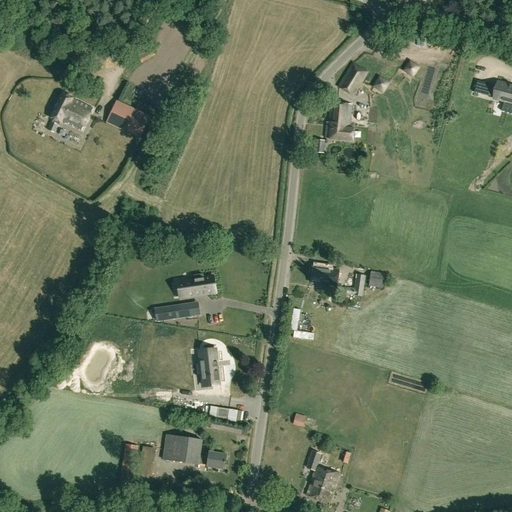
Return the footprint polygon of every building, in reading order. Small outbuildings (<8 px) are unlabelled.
[(80,44),(71,41),(66,56),(75,59),(80,44)] [(142,63),(156,55),(150,46),(137,54),(142,63)] [(338,87),(354,97),(368,73),(353,63),(338,87)] [(477,81),(474,91),(481,93),(484,83),(477,81)] [(493,98),(504,101),(511,103),(511,85),(510,85),(509,84),(509,85),(497,82),(496,86),(493,98)] [(397,83),(391,107),(432,117),(438,90),(405,83),(404,84),(397,83)] [(82,130),(92,108),(72,99),(73,97),(62,92),(50,117),(53,118),(47,129),(54,132),(57,125),(59,121),(62,123),(63,121),(82,130)] [(117,101),(107,122),(139,138),(150,116),(117,101)] [(350,127),(352,105),(330,103),(328,123),(326,122),(325,138),(352,140),(354,127),(350,127)] [(316,140),(315,153),(323,154),(324,141),(316,140)] [(312,283),(336,286),(338,270),(314,266),(312,283)] [(385,273),(371,271),(368,286),(383,288),(385,273)] [(184,280),(177,281),(179,298),(186,297),(201,295),(206,294),(216,293),(213,276),(203,277),(203,274),(194,276),(194,279),(184,280)] [(190,303),(154,309),(156,321),(190,316),(192,315),(191,307),(190,303)] [(212,324),(212,332),(204,332),(204,347),(219,348),(220,324),(212,324)] [(256,329),(255,340),(265,341),(265,329),(256,329)] [(215,349),(198,352),(203,386),(220,383),(215,349)] [(306,417),(296,414),(293,425),(303,428),(306,417)] [(200,456),(202,441),(166,436),(163,460),(199,465),(199,463),(207,464),(207,467),(224,469),(227,454),(209,452),(208,457),(200,456)] [(131,494),(138,447),(126,445),(119,493),(131,494)] [(143,447),(138,480),(151,482),(156,449),(143,447)] [(315,471),(306,496),(329,503),(335,486),(336,486),(340,474),(317,466),(320,454),(312,452),(307,468),(315,471)]
